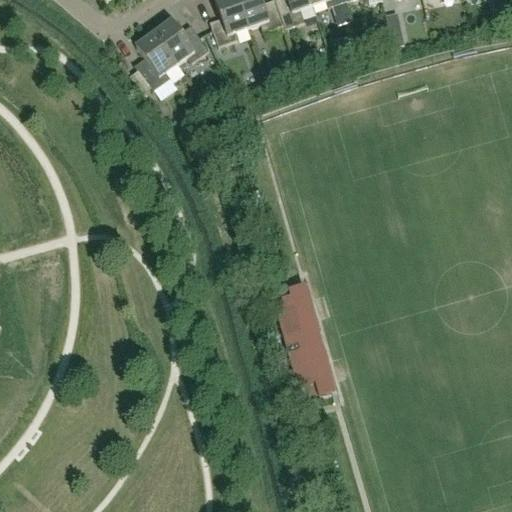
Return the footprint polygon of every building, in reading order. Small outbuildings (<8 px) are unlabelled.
[(248,33),(236,0),(226,0),(214,4),(221,24),(210,28),(218,52),(238,45),(236,38),(248,33)] [(285,34),(274,5),(263,9),(260,0),(236,0),(248,33),(261,29),(265,41),(285,34)] [(313,10),(308,0),(285,0),(285,1),(274,5),(285,34),(304,27),(300,15),(313,10)] [(348,6),(345,0),(308,0),(313,10),(325,6),(328,13),(348,6)] [(192,14),(199,31),(208,28),(201,11),(192,14)] [(507,11),(498,13),(498,15),(500,23),(509,21),(507,13),(507,11)] [(209,55),(194,35),(184,42),(172,25),(154,39),(177,70),(188,62),(192,68),(209,55)] [(177,70),(154,39),(136,52),(148,68),(131,81),(146,101),(170,83),(172,86),(183,78),(177,70)] [(338,397),(307,288),(289,293),(291,300),(281,303),(284,311),(276,313),(303,407),(338,397)]
